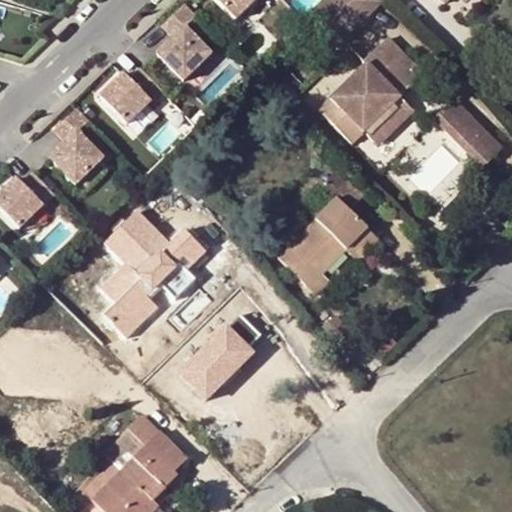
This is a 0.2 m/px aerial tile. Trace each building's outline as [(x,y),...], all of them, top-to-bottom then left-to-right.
[(211,0),(240,28),(266,0),(211,0)] [(359,22),(337,0),(326,0),(314,12),(341,40),(359,22)] [(184,100),(220,69),(189,33),(197,26),(185,11),(163,29),(170,38),(147,58),(184,100)] [(314,12),(304,22),(331,49),(341,40),(314,12)] [(412,65),(403,56),(387,38),(361,63),(363,66),(318,111),(351,145),(362,134),(398,98),(411,85),(410,84),(402,75),(412,65)] [(412,65),(402,75),(410,84),(421,74),(412,65)] [(134,135),(167,104),(140,75),(132,83),(121,71),(96,94),(134,135)] [(406,107),(398,98),(362,134),(370,143),(406,107)] [(447,106),(437,116),(486,166),(496,156),(447,106)] [(370,143),(376,148),(412,112),(406,107),(370,143)] [(75,200),(115,165),(73,118),(61,129),(71,141),(44,165),(75,200)] [(366,191),(350,175),(342,167),(327,181),(339,194),(351,206),(366,191)] [(0,213),(19,235),(57,201),(35,176),(24,186),(17,178),(0,193),(0,213)] [(335,198),(339,194),(327,181),(325,178),(317,186),(332,201),(335,198)] [(373,236),(335,198),(332,201),(276,258),(314,297),(327,283),(320,276),(344,253),(350,259),(373,236)] [(102,317),(119,334),(151,302),(146,298),(158,287),(162,292),(173,302),(195,281),(192,279),(185,272),(205,254),(182,230),(168,244),(137,211),(103,244),(123,265),(99,289),(114,305),(102,317)] [(373,236),(350,259),(355,264),(378,241),(373,236)] [(185,272),(192,279),(211,260),(205,254),(185,272)] [(146,298),(151,302),(162,292),(158,287),(146,298)] [(151,302),(119,334),(126,340),(157,309),(151,302)] [(102,511),(152,511),(157,508),(152,502),(176,478),(172,474),(184,461),(157,434),(131,461),(113,479),(92,501),(102,511)] [(113,479),(131,461),(117,447),(99,465),(113,479)]
